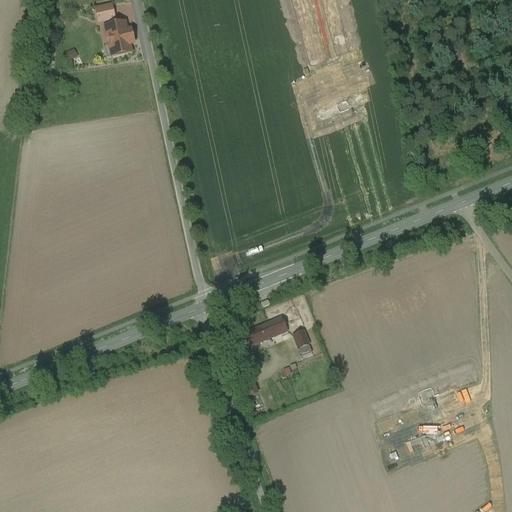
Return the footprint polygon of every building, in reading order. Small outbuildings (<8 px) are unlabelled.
[(111,7),(96,10),(99,24),(114,20),(111,7)] [(125,24),(104,29),(107,39),(110,38),(114,57),(112,57),(112,58),(131,54),(130,46),(134,46),(131,35),(127,36),(125,24)] [(78,45),(68,50),(72,58),(82,53),(78,45)] [(282,319),(246,334),(252,347),(287,333),(283,322),(282,319)] [(289,320),(283,322),(287,333),(294,330),(289,320)] [(304,331),(291,336),(300,358),(312,353),(304,331)] [(245,398),(257,395),(253,380),(241,384),(245,398)]
